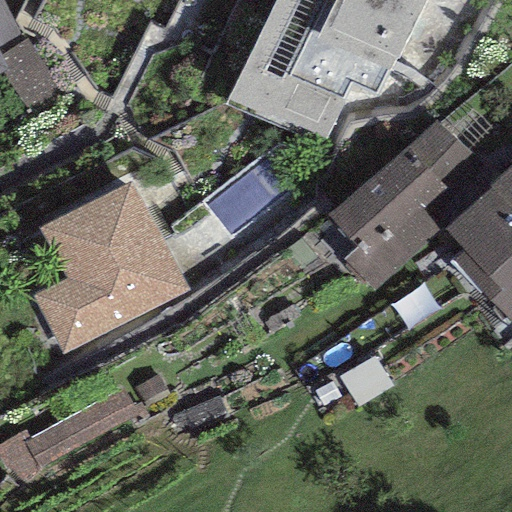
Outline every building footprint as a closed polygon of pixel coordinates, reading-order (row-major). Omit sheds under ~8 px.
[(0,0),(0,76),(6,74),(0,60),(0,54),(21,43),(0,0)] [(419,0),(275,0),(230,97),(325,141),(352,85),(374,95),(419,0)] [(28,40),(21,43),(0,54),(0,60),(6,74),(34,117),(63,101),(28,40)] [(468,155),(434,118),(328,214),(358,247),(340,263),(370,295),(441,230),(422,209),(445,187),(439,181),(468,155)] [(511,165),(489,187),(511,211),(511,165)] [(131,181),(40,228),(67,278),(30,297),(62,358),(189,292),(131,181)] [(511,211),(489,187),(444,229),(464,250),(452,261),(511,324),(511,211)]
